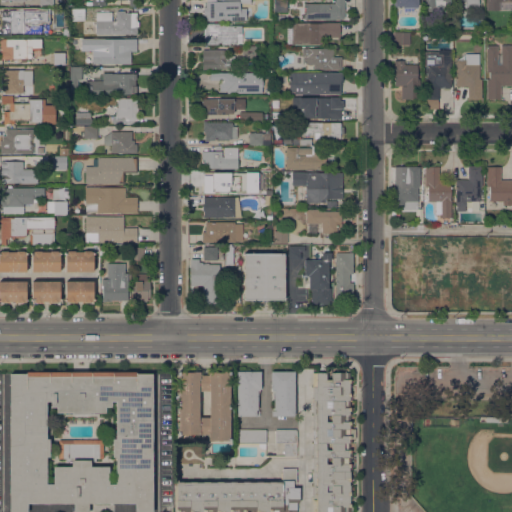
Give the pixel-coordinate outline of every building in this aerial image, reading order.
[(206,15),(203,15),(203,7),(206,6),(205,1),(206,1),(206,0),(216,0),(216,1),(240,0),(240,8),(246,8),(246,20),(206,20),(206,15)] [(274,11),(274,0),(287,0),(287,11),(274,11)] [(335,3),(335,0),(344,0),(344,17),(343,17),(343,19),(305,19),(305,3),(335,3)] [(416,0),(392,0),(393,5),(402,6),(402,10),(416,11),(416,0)] [(450,0),(450,4),(445,4),(445,11),(425,11),(425,0),(450,0)] [(479,0),(479,8),(465,8),(465,1),(456,1),(455,0),(479,0)] [(511,0),(511,1),(499,1),(499,10),(486,10),(486,0),(511,0)] [(84,8),(84,20),(72,20),(71,8),(84,8)] [(41,10),(41,32),(11,32),(11,35),(0,35),(0,25),(1,25),(1,10),(41,10)] [(96,34),(96,11),(112,11),(112,21),(116,21),(116,10),(125,10),(125,12),(137,12),(137,21),(138,21),(138,26),(137,26),(137,34),(96,34)] [(339,22),(340,42),(338,42),(338,37),(326,37),(326,34),(322,34),(323,44),(291,44),(291,43),(287,43),(286,26),(291,26),(291,23),(339,22)] [(227,23),(227,25),(241,25),(242,42),(229,42),(229,44),(221,44),(221,42),(218,43),(218,44),(204,44),(204,23),(227,23)] [(410,31),(410,44),(393,44),(393,31),(410,31)] [(487,37),(491,33),(495,37),(492,41),(487,37)] [(2,59),(1,47),(0,47),(0,40),(1,40),(1,39),(41,38),(41,48),(31,48),(32,57),(30,58),(2,59)] [(105,38),(124,38),(137,38),(137,51),(131,51),(131,64),(121,64),(121,63),(105,63),(105,64),(92,64),(92,50),(81,50),(81,38),(105,38)] [(498,54),(501,54),(501,45),(511,45),(511,65),(511,85),(500,85),(500,98),(487,98),(486,79),(489,79),(489,72),(487,72),(486,45),(497,45),(498,54)] [(242,58),(242,47),(255,47),(256,58),(242,58)] [(341,69),(329,69),(329,68),(313,68),(313,63),(304,64),(303,56),(302,56),(302,47),(308,47),(308,48),(332,48),(332,49),(334,50),(334,54),(332,54),(332,57),(341,57),(341,69)] [(224,49),(224,56),(230,56),(230,59),(234,59),(234,69),(202,69),(202,49),(224,49)] [(441,59),(450,59),(451,85),(438,85),(439,99),(437,99),(437,107),(424,107),(424,78),(426,78),(426,66),(424,66),(424,50),(437,50),(437,53),(442,53),(442,55),(441,55),(441,59)] [(65,52),(65,64),(53,64),(53,52),(65,52)] [(479,79),(481,79),(481,99),(468,99),(467,85),(456,86),(455,60),(465,59),(465,53),(479,53),(479,79)] [(420,99),(401,99),(401,85),(394,85),(394,60),(404,60),(404,64),(417,64),(417,79),(420,79),(420,99)] [(69,67),(81,67),(81,79),(77,79),(77,93),(69,93),(69,79),(69,67)] [(0,69),(23,69),(23,70),(32,70),(32,84),(23,84),(23,92),(20,92),(20,93),(4,93),(4,87),(0,87),(0,69)] [(263,86),(256,86),(256,92),(243,92),(243,90),(219,90),(219,71),(263,72),(263,86)] [(116,72),(116,73),(136,73),(136,79),(135,79),(135,85),(136,85),(136,93),(135,93),(135,94),(85,94),(85,80),(103,80),(103,72),(116,72)] [(289,72),(342,72),(342,83),(340,83),(340,94),(289,94),(289,72)] [(12,96),(12,103),(31,103),(31,106),(29,106),(29,119),(14,119),(14,124),(3,124),(3,116),(2,116),(2,113),(3,113),(3,111),(9,111),(9,103),(1,103),(1,96),(12,96)] [(121,98),(121,96),(125,96),(125,98),(137,98),(136,107),(138,107),(138,118),(136,118),(136,123),(108,122),(108,121),(106,121),(106,116),(108,116),(108,114),(113,114),(113,115),(115,115),(116,107),(117,107),(117,98),(121,98)] [(204,111),(202,111),(202,98),(226,97),(226,98),(233,98),(233,102),(237,102),(237,109),(233,109),(233,113),(227,113),(227,114),(204,114),(204,111)] [(332,98),(332,106),(341,106),(341,118),(320,118),(320,120),(317,120),(317,118),(314,118),(314,113),(309,113),(309,105),(308,105),(308,98),(332,98)] [(75,124),(75,112),(89,112),(89,118),(90,118),(90,124),(75,124)] [(261,112),(261,120),(239,120),(239,112),(261,112)] [(231,122),(231,124),(233,124),(233,126),(237,126),(237,138),(231,138),(231,139),(214,139),(214,140),(210,140),(210,141),(204,141),(204,132),(203,132),(203,121),(207,121),(207,122),(231,122)] [(340,122),(340,123),(341,123),(341,126),(343,126),(343,134),(341,134),(341,137),(340,137),(340,138),(314,138),(314,132),(312,132),(313,134),(302,135),(302,122),(340,122)] [(83,138),(83,126),(97,126),(97,137),(83,138)] [(0,154),(0,140),(2,140),(2,135),(5,135),(5,128),(13,128),(13,129),(32,129),(33,139),(30,139),(30,144),(33,144),(33,153),(0,154)] [(103,153),(103,136),(111,131),(131,131),(131,140),(134,140),(134,144),(136,143),(137,152),(103,153)] [(270,132),(270,145),(248,145),(248,132),(270,132)] [(311,144),(293,145),(292,137),(299,137),(299,138),(311,138),(311,144)] [(326,146),(326,154),(313,154),(313,146),(326,146)] [(68,147),(68,155),(59,155),(59,147),(68,147)] [(222,151),(222,156),(224,156),(224,147),(237,147),(238,167),(202,168),(201,151),(222,151)] [(297,147),(297,155),(326,155),(326,168),(286,168),(286,147),(297,147)] [(65,155),(65,168),(54,168),(54,165),(53,155),(65,155)] [(34,156),(45,156),(45,163),(44,163),(44,166),(34,167),(34,156)] [(132,157),(132,156),(137,156),(137,172),(124,172),(124,183),(85,183),(85,166),(97,166),(97,157),(132,157)] [(0,161),(22,161),(22,175),(27,175),(27,182),(1,183),(0,161)] [(480,201),(466,201),(466,205),(465,205),(465,210),(457,210),(457,205),(456,205),(456,179),(468,179),(468,165),(480,165),(480,166),(482,166),(482,186),(480,186),(480,201)] [(394,166),(420,166),(420,186),(417,186),(418,209),(403,209),(403,206),(394,206),(394,179),(394,166)] [(439,179),(451,179),(451,217),(439,217),(439,214),(435,214),(435,201),(428,201),(428,186),(425,186),(425,166),(439,166),(439,179)] [(486,166),(500,166),(501,179),(511,179),(511,205),(507,205),(507,207),(505,207),(505,205),(503,205),(503,200),(489,201),(489,186),(487,186),(486,166)] [(237,172),(237,192),(218,192),(218,184),(192,184),(192,171),(203,171),(203,172),(237,172)] [(292,185),(292,172),(342,172),(342,198),(326,198),(326,202),(305,202),(305,185),(296,185),(292,185)] [(253,179),(249,183),(245,179),(249,175),(253,179)] [(260,175),(269,175),(269,187),(261,187),(260,175)] [(96,212),(85,212),(85,203),(85,186),(98,186),(98,187),(125,187),(125,197),(137,197),(137,213),(132,213),(121,213),(121,212),(96,212)] [(0,206),(0,187),(44,187),(44,198),(33,198),(33,203),(23,203),(23,206),(23,212),(2,212),(2,206),(0,206)] [(203,197),(235,196),(235,216),(203,217),(203,197)] [(53,201),(67,201),(67,214),(53,214),(53,201)] [(318,209),(318,211),(341,211),(341,222),(340,222),(340,225),(337,225),(337,233),(321,233),(322,223),(316,223),(316,234),(308,234),(308,223),(305,223),(306,209),(318,209)] [(123,216),(123,227),(137,227),(137,242),(97,242),(97,241),(85,241),(85,232),(85,216),(123,216)] [(0,217),(26,217),(26,219),(27,219),(27,223),(26,223),(26,228),(27,228),(27,230),(26,230),(26,235),(23,235),(23,237),(21,237),(21,235),(18,236),(18,237),(15,237),(15,236),(14,236),(14,237),(6,237),(6,244),(0,245),(0,217)] [(234,221),(234,223),(243,223),(243,240),(234,240),(235,242),(202,242),(202,231),(205,231),(205,222),(234,221)] [(29,233),(30,233),(30,226),(39,226),(39,233),(54,232),(54,244),(29,245),(29,233)] [(274,243),(274,230),(287,230),(287,243),(274,243)] [(431,239),(453,239),(453,253),(431,253),(431,239)] [(467,252),(454,252),(454,239),(467,239),(467,252)] [(511,252),(501,252),(501,239),(511,239),(511,252)] [(410,257),(396,257),(396,251),(393,251),(393,247),(396,247),(396,244),(409,244),(410,257)] [(233,265),(225,265),(225,245),(232,245),(232,246),(233,246),(233,265)] [(304,245),(304,251),(300,251),(300,259),(288,259),(288,245),(304,245)] [(203,260),(203,246),(216,246),(216,260),(203,260)] [(144,260),(130,261),(130,247),(144,247),(144,260)] [(31,272),(31,251),(33,251),(41,251),(41,252),(50,252),(50,250),(57,250),(57,251),(60,251),(60,272),(31,272)] [(65,271),(65,251),(67,251),(67,250),(74,250),(74,251),(83,251),(83,250),(91,250),(91,251),(93,251),(93,271),(65,271)] [(0,271),(0,251),(7,251),(7,252),(16,252),(16,251),(23,251),(26,251),(26,272),(0,271)] [(284,300),(276,300),(276,302),(265,302),(265,300),(262,300),(262,302),(252,302),(252,300),(243,300),(243,253),(256,253),(256,251),(271,251),(271,253),(284,253),(284,300)] [(353,252),(353,273),(349,273),(349,282),(353,282),(353,304),(335,304),(335,252),(353,252)] [(331,298),(332,298),(332,301),(331,301),(331,304),(324,304),(324,305),(319,305),(319,304),(311,304),(311,289),(308,289),(308,277),(307,277),(307,275),(306,275),(306,274),(304,275),(304,259),(321,259),(321,253),(330,253),(330,267),(327,267),(328,287),(331,287),(331,298)] [(219,303),(202,304),(202,285),(190,285),(190,259),(198,259),(198,262),(202,262),(202,264),(204,264),(204,263),(208,263),(208,264),(219,264),(219,303)] [(425,266),(436,265),(436,262),(449,262),(449,287),(438,287),(438,295),(425,296),(425,266)] [(482,295),(468,295),(468,287),(458,287),(458,262),(472,262),(472,266),(481,265),(482,295)] [(102,285),(102,279),(107,279),(107,263),(125,263),(125,273),(128,273),(128,285),(127,285),(127,300),(111,300),(111,301),(102,301),(102,285)] [(407,296),(406,286),(396,287),(396,263),(410,263),(410,266),(420,266),(420,295),(407,296)] [(487,266),(498,266),(498,270),(510,270),(510,286),(501,286),(501,295),(487,295),(487,266)] [(238,300),(229,300),(229,267),(238,267),(238,300)] [(150,297),(147,297),(147,301),(131,301),(131,280),(135,280),(135,274),(149,273),(150,297)] [(0,281),(26,281),(26,301),(24,301),(24,302),(16,302),(16,301),(7,301),(7,302),(0,302),(0,281)] [(59,281),(59,301),(57,301),(57,302),(50,302),(50,301),(41,301),(41,302),(34,302),(34,301),(31,301),(31,281),(59,281)] [(93,281),(93,301),(91,301),(91,302),(84,302),(84,301),(74,301),(74,302),(67,302),(67,301),(65,301),(65,281),(93,281)] [(134,511),(134,503),(88,503),(88,511),(73,511),(73,503),(27,503),(27,511),(9,511),(9,373),(25,373),(25,371),(136,371),(136,373),(152,373),(152,511),(134,511)] [(208,440),(208,434),(178,434),(178,371),(200,371),(200,375),(208,375),(208,371),(228,371),(229,396),(230,396),(230,403),(228,403),(229,408),(230,408),(230,416),(229,416),(229,440),(208,440)] [(237,371),(261,371),(261,389),(260,389),(260,390),(257,390),(257,409),(256,409),(256,410),(259,410),(259,415),(237,416),(237,371)] [(294,415),(276,414),(276,416),(272,416),(272,410),(275,410),(274,410),(274,390),(271,390),(271,388),(270,388),(270,371),(294,371),(294,415)] [(312,511),(312,372),(326,372),(326,379),(331,379),(331,372),(349,372),(349,382),(351,382),(351,386),(349,386),(349,396),(351,396),(351,400),(350,400),(350,407),(354,407),(354,410),(351,410),(351,414),(350,414),(350,424),(351,424),(351,428),(349,428),(349,438),(351,438),(351,443),(349,443),(350,452),(351,452),(351,457),(349,457),(350,466),(351,466),(351,471),(349,471),(349,480),(351,480),(351,485),(349,485),(349,494),(351,494),(351,503),(350,503),(350,511),(312,511)] [(258,443),(258,442),(235,442),(235,429),(265,429),(265,443),(258,443)] [(296,429),(296,455),(284,455),(284,442),(275,442),(275,429),(296,429)] [(282,481),(282,480),(282,468),(296,468),(296,483),(293,483),(293,487),(299,487),(299,501),(297,501),(297,511),(276,511),(269,511),(263,511),(263,510),(256,510),(256,511),(250,511),(243,511),(237,511),(229,511),(224,511),(216,511),(210,511),(203,511),(197,511),(197,510),(190,510),(190,511),(184,511),(176,511),(176,481),(282,481)]
